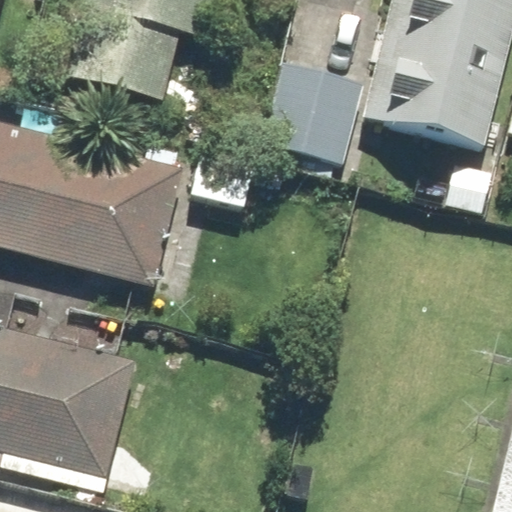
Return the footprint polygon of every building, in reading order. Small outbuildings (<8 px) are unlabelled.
[(88,0),(68,80),(166,105),(183,36),(206,41),(216,0),(88,0)] [(488,147),(511,46),(511,0),(395,0),(367,118),(488,147)] [(366,87),(287,68),(267,149),(346,168),(366,87)] [(0,126),(0,250),(154,289),(184,172),(0,126)] [(261,163),(204,152),(194,201),(251,213),(261,163)] [(458,170),(448,207),(483,216),(492,178),(458,170)] [(0,330),(0,455),(110,483),(140,365),(0,330)] [(511,511),(511,438),(494,511),(511,511)]
